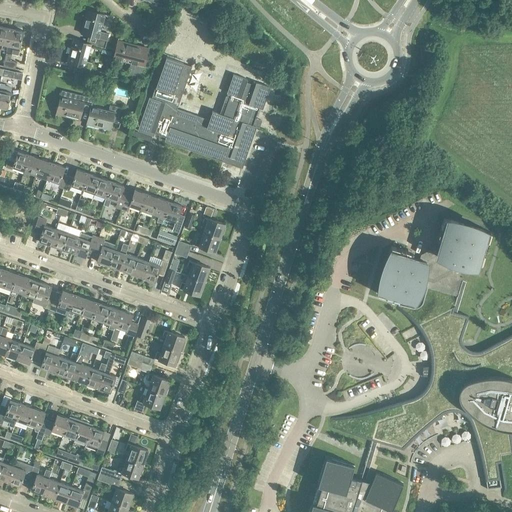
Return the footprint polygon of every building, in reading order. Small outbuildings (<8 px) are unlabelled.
[(111,15),(82,8),(87,10),(80,32),(93,36),(91,43),(104,47),(108,35),(97,32),(102,14),(110,16),(111,15)] [(0,43),(8,45),(11,28),(0,25),(0,43)] [(11,28),(8,45),(20,47),(23,31),(11,28)] [(57,43),(66,39),(64,32),(55,36),(57,43)] [(142,73),(149,48),(118,40),(119,36),(118,36),(111,63),(111,64),(114,56),(131,60),(127,75),(146,80),(148,74),(142,73)] [(88,77),(92,64),(83,62),(88,43),(69,37),(69,38),(73,39),(67,60),(75,62),(72,72),(88,77)] [(17,68),(18,63),(11,61),(12,54),(6,52),(3,66),(17,68)] [(149,97),(138,130),(153,136),(154,133),(166,136),(165,140),(242,166),(256,126),(252,124),(258,107),(262,108),(269,86),(255,81),(254,84),(245,81),(246,78),(232,74),(220,114),(213,112),(210,120),(177,108),(191,67),(166,58),(156,87),(155,87),(152,98),(149,97)] [(3,69),(1,75),(13,77),(14,71),(3,69)] [(0,89),(0,106),(7,108),(11,91),(0,89)] [(79,120),(83,104),(60,98),(61,91),(61,90),(54,117),(55,118),(56,114),(79,120)] [(121,125),(125,108),(109,104),(107,113),(90,108),(85,128),(86,124),(109,129),(111,123),(121,125)] [(132,130),(130,134),(150,141),(151,137),(132,130)] [(24,170),(30,154),(18,150),(18,151),(12,149),(5,166),(12,169),(13,166),(24,170)] [(36,174),(41,158),(30,154),(24,170),(36,174)] [(47,178),(53,162),(41,158),(36,174),(47,178)] [(63,188),(68,175),(62,173),(65,166),(53,162),(47,178),(59,182),(58,186),(63,188)] [(83,189),(88,173),(77,168),(74,177),(68,175),(63,188),(69,190),(71,184),(83,189)] [(94,193),(100,177),(88,173),(83,189),(94,193)] [(106,197),(112,181),(100,177),(94,193),(106,197)] [(121,209),(128,189),(123,187),(123,185),(112,181),(106,197),(118,201),(116,207),(121,209)] [(140,209),(146,193),(135,189),(134,191),(128,189),(121,209),(127,211),(129,205),(140,209)] [(152,213),(158,197),(146,193),(140,209),(152,213)] [(423,204),(431,202),(429,194),(421,197),(423,204)] [(164,217),(169,201),(158,197),(152,213),(164,217)] [(169,201),(164,217),(175,221),(172,230),(178,232),(184,216),(178,213),(181,205),(169,201)] [(191,228),(195,215),(189,213),(184,225),(191,228)] [(50,245),(56,229),(58,223),(56,229),(44,224),(46,219),(38,216),(35,221),(32,231),(41,234),(38,241),(50,245)] [(203,232),(221,239),(224,231),(222,230),(224,224),(204,217),(202,223),(206,224),(203,232)] [(427,258),(426,261),(399,253),(400,249),(392,246),(377,294),(386,296),(388,292),(415,300),(420,285),(458,296),(462,280),(464,275),(460,274),(464,264),(476,268),(484,240),(489,241),(491,232),(444,218),(441,227),(446,228),(438,255),(435,254),(433,258),(431,259),(427,258)] [(147,228),(145,234),(151,236),(153,230),(147,228)] [(62,249),(67,233),(56,229),(50,245),(62,249)] [(219,247),(221,239),(203,232),(200,240),(197,239),(195,245),(215,252),(217,246),(219,247)] [(73,253),(79,237),(67,233),(62,249),(73,253)] [(171,233),(168,242),(174,244),(177,235),(171,233)] [(94,251),(99,237),(93,235),(91,241),(79,237),(73,253),(85,257),(88,248),(94,251)] [(108,265),(114,249),(103,245),(105,239),(99,237),(94,251),(99,252),(96,261),(108,265)] [(177,247),(189,251),(191,245),(179,240),(177,247)] [(120,269),(126,253),(128,245),(123,243),(120,251),(114,249),(108,265),(120,269)] [(187,257),(189,251),(177,247),(175,253),(187,257)] [(149,261),(143,277),(155,281),(157,273),(163,276),(172,252),(166,250),(160,265),(149,261)] [(131,273),(137,257),(126,253),(120,269),(131,273)] [(143,277),(149,261),(137,257),(131,273),(143,277)] [(173,260),(170,268),(176,271),(179,262),(173,260)] [(188,275),(206,281),(209,274),(207,273),(209,267),(189,260),(187,266),(191,268),(188,275)] [(0,285),(11,289),(17,273),(5,269),(0,282),(0,285)] [(168,293),(176,271),(169,269),(162,290),(168,293)] [(22,293),(28,277),(17,273),(11,289),(22,293)] [(203,290),(206,281),(188,275),(185,283),(182,281),(179,288),(199,296),(201,289),(203,290)] [(34,297),(39,281),(28,277),(22,293),(34,297)] [(312,505),(309,511),(391,511),(403,485),(376,474),(371,485),(365,483),(378,439),(402,446),(433,420),(442,412),(450,409),(457,409),(463,411),(469,415),(475,423),(478,432),(482,449),(486,464),(489,479),(499,478),(497,461),(501,460),(500,454),(511,452),(511,448),(508,429),(511,429),(511,338),(500,346),(494,349),(486,353),(477,355),(467,353),(462,348),(458,343),(458,336),(466,317),(456,314),(466,281),(462,280),(458,296),(454,310),(422,324),(426,333),(431,339),(433,349),(435,360),(435,371),(433,382),(429,390),(418,401),(358,413),(332,417),(331,427),(372,438),(360,481),(353,479),(356,467),(326,459),(317,489),(321,490),(316,506),(312,505)] [(51,285),(39,281),(34,299),(33,302),(32,302),(44,306),(42,310),(48,313),(54,295),(48,293),(51,285)] [(68,310),(74,293),(63,289),(60,297),(54,295),(49,309),(55,311),(57,305),(68,310)] [(80,314),(86,297),(74,293),(68,310),(66,316),(72,319),(74,312),(80,314)] [(92,318),(98,302),(86,297),(80,314),(92,318)] [(103,322),(109,306),(98,302),(92,318),(103,322)] [(114,326),(120,310),(109,306),(103,322),(114,326)] [(120,310),(114,326),(110,339),(116,341),(120,328),(127,331),(126,333),(133,336),(138,324),(130,322),(133,314),(120,310)] [(394,315),(390,329),(410,334),(413,321),(394,315)] [(144,339),(151,319),(144,317),(137,336),(144,339)] [(0,353),(5,355),(11,339),(4,336),(7,328),(2,327),(0,332),(0,353)] [(163,346),(181,352),(184,343),(182,343),(184,337),(164,330),(162,336),(166,337),(163,346)] [(339,365),(376,369),(378,352),(383,353),(385,334),(343,330),(339,365)] [(16,359),(22,343),(11,339),(5,355),(16,359)] [(51,371),(57,355),(60,349),(54,347),(52,353),(46,351),(49,342),(43,339),(41,344),(37,357),(42,359),(40,367),(51,371)] [(37,357),(41,344),(36,342),(35,347),(22,343),(16,359),(28,364),(32,355),(37,357)] [(178,360),(181,352),(163,346),(161,353),(156,352),(154,358),(174,365),(176,359),(178,360)] [(408,346),(407,358),(425,358),(425,347),(408,346)] [(129,357),(141,361),(144,355),(132,350),(129,357)] [(115,376),(109,374),(115,354),(110,353),(108,358),(106,364),(103,372),(98,388),(109,392),(115,376)] [(75,380),(80,364),(83,356),(78,354),(75,362),(69,359),(63,375),(75,380)] [(63,375),(69,359),(57,355),(51,371),(63,375)] [(139,368),(141,361),(129,357),(127,363),(139,368)] [(98,388),(103,372),(106,364),(101,363),(99,370),(92,368),(86,384),(98,388)] [(86,384),(92,368),(80,364),(75,380),(86,384)] [(148,388),(165,395),(168,387),(166,386),(169,380),(149,373),(146,379),(150,381),(148,388)] [(126,394),(130,382),(121,379),(117,391),(126,394)] [(162,403),(165,395),(148,388),(145,396),(141,395),(139,401),(158,408),(160,402),(162,403)] [(16,419),(22,403),(10,399),(11,397),(4,394),(0,406),(0,422),(13,427),(16,419)] [(27,424),(33,407),(22,403),(16,419),(27,424)] [(43,434),(48,421),(43,419),(45,412),(33,407),(27,424),(39,428),(38,432),(43,434)] [(62,435),(68,418),(57,414),(54,423),(48,421),(43,434),(49,436),(51,430),(62,435)] [(74,439),(80,422),(68,418),(62,435),(74,439)] [(86,443),(91,426),(80,422),(74,439),(86,443)] [(91,426),(86,443),(98,447),(95,454),(102,456),(110,433),(104,431),(91,426)] [(113,453),(117,441),(111,439),(107,451),(113,453)] [(127,458),(145,464),(147,457),(146,457),(148,450),(127,443),(125,450),(129,451),(127,458)] [(142,473),(145,464),(127,458),(124,466),(120,465),(117,472),(101,466),(99,471),(121,479),(123,474),(137,478),(140,472),(142,473)] [(0,479),(7,482),(13,465),(1,461),(0,465),(0,479)] [(28,479),(32,466),(27,464),(25,470),(13,465),(7,482),(19,486),(22,477),(28,479)] [(42,494),(48,478),(51,470),(45,468),(42,476),(37,474),(39,468),(32,466),(28,479),(34,481),(31,490),(42,494)] [(118,488),(121,479),(99,471),(97,479),(113,484),(110,492),(114,494),(112,501),(129,507),(132,500),(130,499),(132,493),(118,488)] [(54,498),(59,482),(48,478),(42,494),(54,498)] [(65,502),(71,486),(59,482),(54,498),(65,502)] [(71,486),(65,502),(77,506),(83,490),(71,486)] [(93,509),(98,497),(91,494),(87,507),(93,509)] [(127,511),(129,507),(112,501),(109,510),(104,508),(103,511),(127,511)]
